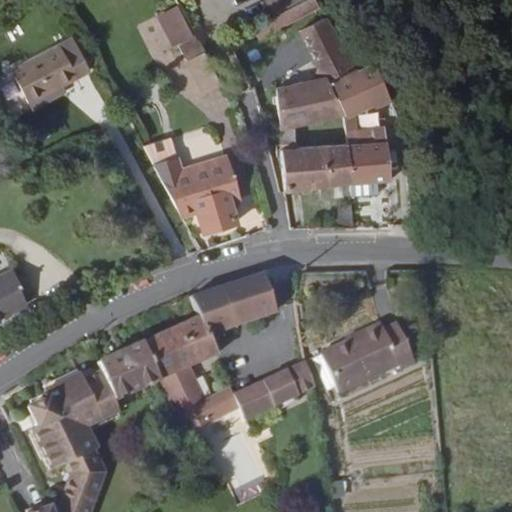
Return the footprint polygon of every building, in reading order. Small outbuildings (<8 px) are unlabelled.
[(301,1),(244,31),(250,40),(306,9),(301,1)] [(318,78),(275,87),(279,128),(293,125),(340,115),(325,83),(357,70),(326,17),(298,31),(315,65),(318,78)] [(10,69),(31,110),(66,92),(63,85),(89,71),(72,38),(10,69)] [(219,85),(197,41),(180,49),(202,94),(219,85)] [(378,60),(357,70),(374,106),(393,102),(378,60)] [(357,70),(325,83),(340,115),(373,104),(357,70)] [(293,125),(279,128),(284,190),(350,183),(347,145),(295,148),(293,125)] [(143,147),(153,165),(174,158),(168,140),(143,147)] [(386,142),(347,145),(350,183),(378,181),(389,180),(386,142)] [(225,155),(181,169),(177,157),(174,158),(153,165),(179,217),(195,213),(201,234),(236,222),(230,202),(239,200),(225,155)] [(378,181),(350,183),(352,195),(378,193),(378,181)] [(352,206),(337,206),(338,230),(354,229),(352,206)] [(189,368),(218,356),(209,337),(276,312),(263,271),(220,287),(177,301),(186,321),(143,342),(159,378),(185,434),(213,421),(204,400),(189,368)] [(381,324),(320,352),(338,392),(399,363),(401,368),(416,361),(398,322),(383,329),(381,324)] [(143,342),(98,362),(114,399),(159,378),(143,342)] [(305,360),(287,369),(298,395),(316,386),(305,360)] [(298,395),(287,369),(264,381),(276,406),(298,396),(298,395)] [(35,429),(31,432),(50,471),(65,464),(70,474),(59,503),(51,507),(50,504),(34,511),(31,511),(89,511),(104,471),(95,450),(96,449),(86,428),(120,412),(119,410),(114,399),(102,372),(82,381),(79,373),(43,391),(46,397),(25,408),(35,429)] [(276,406),(264,381),(235,395),(241,408),(247,420),(276,406)]
